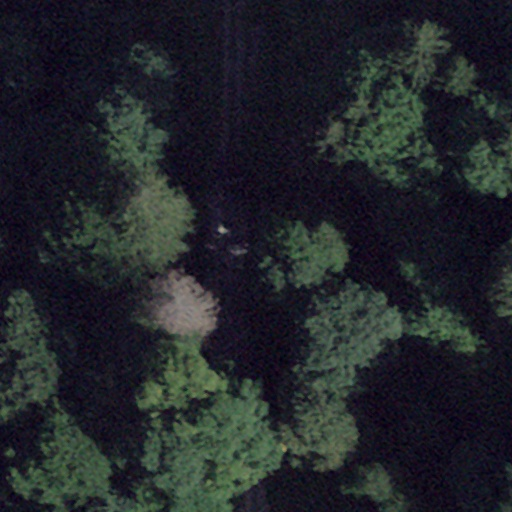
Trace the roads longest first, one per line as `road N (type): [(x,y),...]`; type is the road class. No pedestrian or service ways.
road 1 (track): [(253,511),(233,229)]
road 2 (track): [(233,229),(234,0)]
